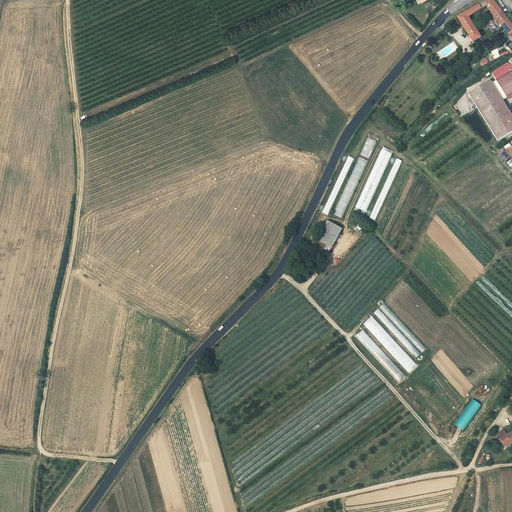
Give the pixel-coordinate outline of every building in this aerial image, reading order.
[(487,7),(489,10),(496,6),(491,0),(489,0),(483,3),(487,7)] [(480,38),(468,19),(487,7),(483,3),(457,18),(473,43),(480,38)] [(493,17),(501,12),(496,6),(489,10),(492,14),(493,17)] [(505,32),(498,37),(501,41),(511,32),(511,27),(501,12),(493,17),(495,19),(505,32)] [(511,62),(508,64),(507,62),(490,72),(506,97),(511,93),(511,62)] [(511,118),(487,79),(466,93),(495,141),(511,131),(511,118)] [(369,160),(378,139),(369,135),(360,156),(369,160)] [(365,215),(392,151),(381,147),(354,211),(365,215)] [(343,156),(321,215),(329,218),(351,159),(343,156)] [(343,219),(366,161),(357,157),(334,216),(343,219)] [(395,158),(371,219),(376,221),(400,160),(395,158)] [(316,243),(330,252),(344,229),(329,220),(316,243)] [(415,357),(425,348),(384,303),(374,312),(415,357)] [(418,367),(373,317),(364,325),(409,374),(418,367)] [(355,336),(397,382),(405,375),(362,329),(355,336)] [(480,405),(472,399),(455,424),(463,429),(480,405)] [(508,435),(509,434),(507,429),(501,432),(506,444),(511,442),(508,435)]
